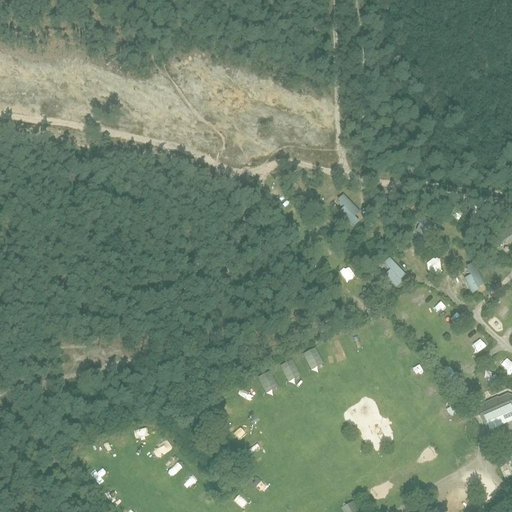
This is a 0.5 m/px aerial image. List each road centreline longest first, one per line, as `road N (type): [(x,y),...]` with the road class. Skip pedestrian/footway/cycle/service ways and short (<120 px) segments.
road 1 (track): [(0,396),(154,355),(291,339),(349,309),(253,170)]
road 2 (unknown): [(360,0),(363,133),(344,150),(281,148),(261,167)]
road 3 (unknown): [(240,172),(232,189),(243,225),(224,279),(224,326),(154,355)]
road 4 (track): [(93,511),(12,394)]
